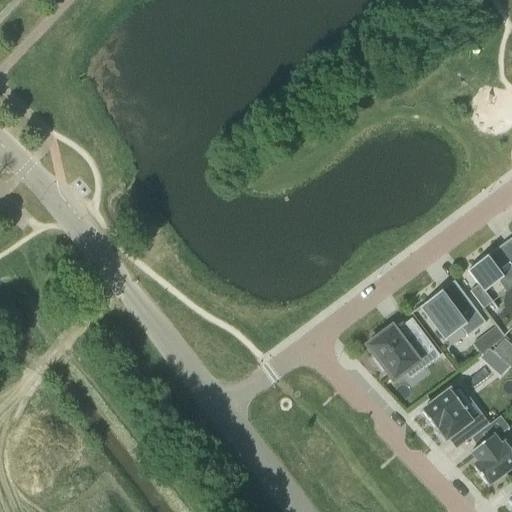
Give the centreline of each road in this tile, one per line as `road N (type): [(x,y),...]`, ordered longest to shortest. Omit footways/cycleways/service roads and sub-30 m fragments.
road 1 (residential): [(511,192),(307,347)]
road 2 (residential): [(461,511),(307,347)]
road 3 (unclassified): [(129,294),(0,145)]
road 4 (residential): [(0,394),(129,294)]
road 5 (unclassified): [(219,409),(129,294)]
road 6 (unclassified): [(298,511),(219,409)]
